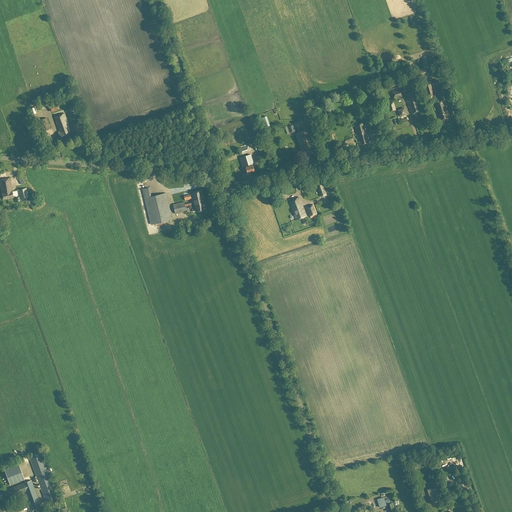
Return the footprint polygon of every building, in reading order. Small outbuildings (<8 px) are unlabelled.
[(424,68),(416,71),(418,78),(426,76),(424,68)] [(421,87),(424,97),(433,94),(430,84),(421,87)] [(401,97),(399,89),(390,92),(393,100),(401,97)] [(413,92),(404,95),(411,114),(420,111),(413,92)] [(446,110),(443,99),(439,100),(439,101),(437,102),(437,101),(433,102),(439,121),(449,118),(447,110),(446,110)] [(21,112),(23,118),(23,117),(25,123),(25,124),(26,128),(33,125),(27,106),(23,108),(20,109),(21,112)] [(64,114),(59,116),(54,118),(59,132),(57,132),(60,139),(71,135),(68,126),(64,114)] [(310,117),(303,119),(307,134),(315,132),(310,117)] [(46,119),(38,122),(42,132),(50,129),(46,119)] [(288,126),(285,120),(279,122),(282,128),(288,126)] [(79,121),(69,125),(72,136),(83,132),(79,121)] [(363,123),(354,125),(355,131),(356,130),(357,134),(356,135),(359,146),(370,143),(367,135),(363,123)] [(287,134),(295,132),(293,125),(284,127),(287,134)] [(303,131),(295,134),(301,149),(300,149),(303,157),(312,154),(310,148),(309,147),(308,144),(307,144),(303,131)] [(335,142),(332,134),(327,136),(330,143),(335,142)] [(340,150),(348,147),(347,144),(346,145),(345,143),(346,143),(345,140),(337,143),(340,150)] [(264,148),(258,150),(260,156),(266,154),(264,148)] [(250,155),(240,158),(243,167),(246,166),(246,167),(245,168),(247,173),(254,171),(252,165),(252,164),(253,164),(250,155)] [(10,178),(0,179),(0,181),(2,194),(1,194),(2,200),(13,198),(12,192),(10,178)] [(320,183),(316,185),(316,187),(319,197),(321,198),(325,196),(326,195),(322,185),(320,183)] [(149,188),(142,189),(151,225),(171,220),(165,194),(151,197),(149,188)] [(26,189),(18,191),(20,200),(28,198),(26,189)] [(193,203),(203,201),(200,191),(191,193),(193,203)] [(299,198),(289,201),(292,211),(295,220),(305,217),(303,211),(299,198)] [(203,201),(193,203),(195,209),(195,208),(196,212),(204,210),(203,203),(203,201)] [(184,202),(172,205),(174,214),(186,212),(184,202)] [(317,214),(313,205),(305,208),(309,217),(310,216),(311,218),(316,216),(316,214),(317,214)] [(29,457),(45,501),(56,497),(40,453),(29,457)] [(18,464),(4,469),(10,485),(24,480),(18,464)] [(31,480),(3,490),(6,499),(26,492),(31,506),(39,503),(31,480)] [(394,511),(392,503),(386,505),(387,511),(394,511)]
